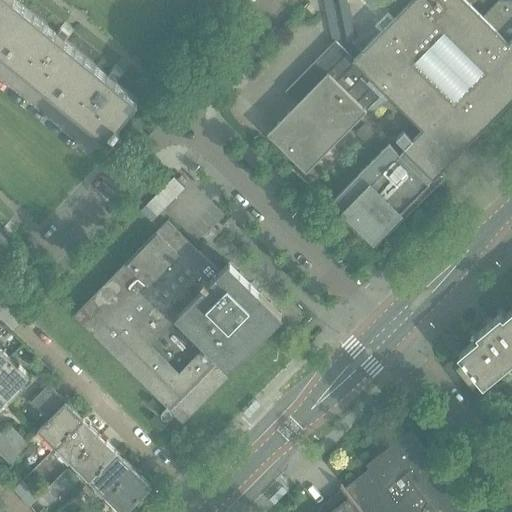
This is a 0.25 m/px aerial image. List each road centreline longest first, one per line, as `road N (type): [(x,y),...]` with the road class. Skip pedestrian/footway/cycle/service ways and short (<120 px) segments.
road 1 (residential): [(383,320),(178,119)]
road 2 (residential): [(178,119),(0,297)]
road 3 (residential): [(172,480),(0,308)]
road 4 (residential): [(511,488),(396,336)]
road 5 (residential): [(269,0),(178,119)]
road 6 (residential): [(207,511),(311,409)]
